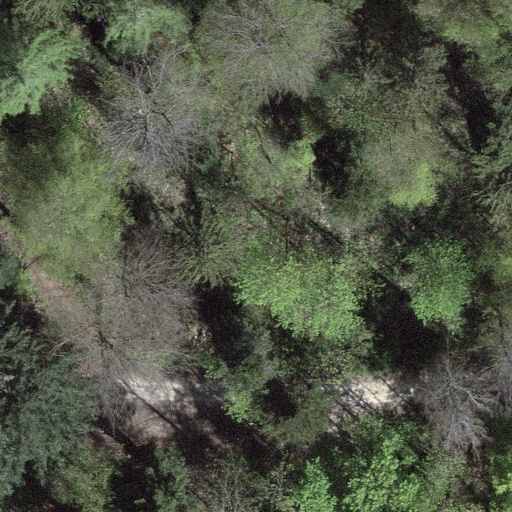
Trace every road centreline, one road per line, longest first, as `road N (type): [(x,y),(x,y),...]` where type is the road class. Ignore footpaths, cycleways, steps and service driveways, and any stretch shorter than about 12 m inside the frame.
road 1 (track): [(511,372),(289,393),(123,391),(0,407)]
road 2 (track): [(347,389),(470,511)]
